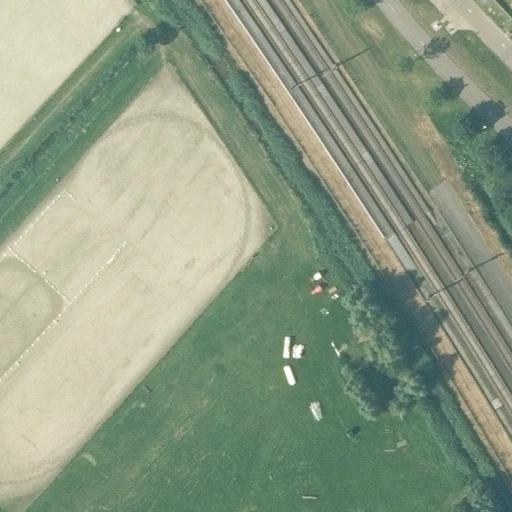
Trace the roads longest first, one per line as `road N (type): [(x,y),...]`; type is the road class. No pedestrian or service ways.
road 1 (track): [(511,463),(211,0)]
road 2 (track): [(436,186),(319,0)]
